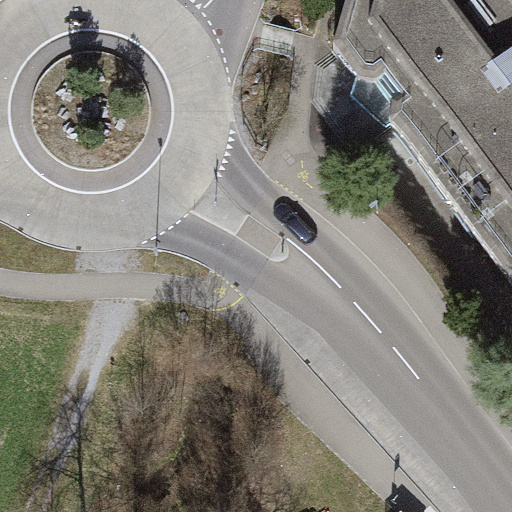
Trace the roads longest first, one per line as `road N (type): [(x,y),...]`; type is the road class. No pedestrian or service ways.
road 1 (secondary): [(176,180),(318,276),(393,347),(511,507)]
road 2 (track): [(34,511),(110,315),(106,219)]
road 3 (secondary): [(0,169),(45,209),(75,218),(132,212),(176,180)]
road 4 (secondary): [(176,180),(200,123),(199,92),(171,37)]
road 5 (secondary): [(171,37),(125,8),(98,3),(44,14)]
